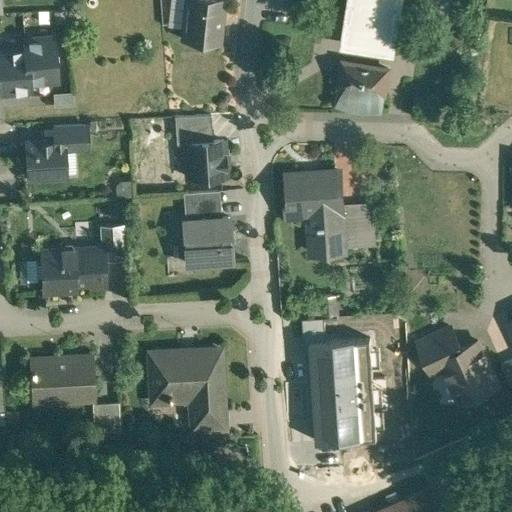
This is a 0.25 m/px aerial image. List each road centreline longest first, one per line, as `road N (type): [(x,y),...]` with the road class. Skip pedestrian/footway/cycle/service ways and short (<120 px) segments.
road 1 (residential): [(263,309),(0,321)]
road 2 (residential): [(491,161),(439,158),(399,136),(251,133)]
road 3 (residential): [(263,309),(278,511)]
road 4 (residential): [(251,133),(263,309)]
road 5 (residential): [(255,0),(247,65),(251,133)]
road 6 (residential): [(491,161),(489,249),(507,286)]
